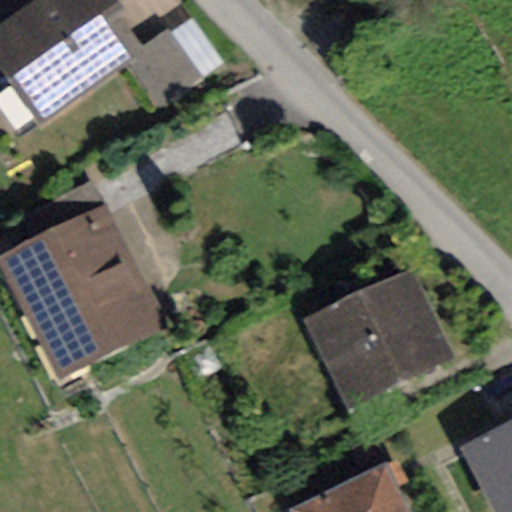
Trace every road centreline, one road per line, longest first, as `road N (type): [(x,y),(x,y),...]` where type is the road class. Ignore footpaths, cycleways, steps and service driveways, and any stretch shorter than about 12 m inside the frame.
road 1 (unclassified): [(511,289),(218,0)]
road 2 (unknown): [(197,337),(142,184),(283,66)]
